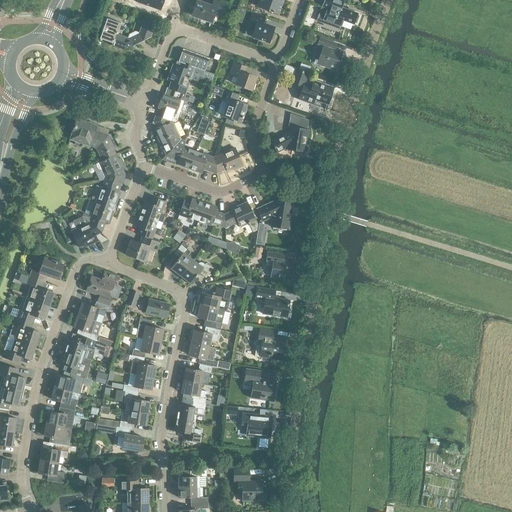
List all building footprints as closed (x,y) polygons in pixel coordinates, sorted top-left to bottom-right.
[(164,0),(137,0),(137,3),(160,11),(164,0)] [(192,15),(212,22),(215,12),(225,15),(229,4),(217,0),(214,0),(212,6),(197,1),(192,15)] [(260,0),(258,7),(278,14),(283,0),(260,0)] [(356,23),(359,16),(357,15),(358,13),(341,7),(343,2),(338,0),(324,0),(322,7),(327,9),(323,20),(340,26),(338,25),(340,20),(353,25),(354,23),(356,23)] [(249,24),(245,34),(269,43),(274,27),(263,23),(265,17),(253,13),(250,24),(249,24)] [(128,38),(117,34),(121,24),(107,19),(104,26),(103,26),(101,31),(102,32),(99,39),(112,43),(111,46),(124,50),(151,37),(156,24),(143,20),(139,33),(135,31),(129,34),(128,38)] [(323,46),(317,64),(336,71),(342,52),(332,49),(334,43),(320,38),(318,45),(323,46)] [(198,48),(181,42),(177,53),(187,57),(185,64),(215,75),(219,62),(196,54),(198,48)] [(176,91),(174,98),(181,100),(187,102),(190,95),(185,94),(191,77),(189,77),(192,67),(181,63),(179,67),(173,65),(168,80),(171,82),(169,89),(176,91)] [(230,74),(238,76),(235,85),(252,91),(256,77),(244,73),(246,67),(234,63),(230,74)] [(292,82),(291,83),(303,87),(298,100),(312,104),(314,100),(329,105),(333,94),(331,93),(333,88),(314,81),(312,85),(305,82),(308,73),(296,69),(292,82)] [(224,90),(220,99),(228,102),(223,116),(241,122),(242,118),(243,119),(244,117),(243,116),(247,105),(236,101),(239,95),(224,90)] [(162,104),(158,116),(170,121),(172,120),(173,119),(178,121),(180,113),(176,112),(181,100),(174,98),(163,94),(159,104),(162,104)] [(165,155),(166,156),(176,144),(181,139),(172,120),(170,121),(158,116),(155,115),(152,123),(154,124),(156,128),(153,129),(165,155)] [(206,128),(209,120),(202,117),(199,125),(206,128)] [(288,133),(271,142),(277,152),(277,153),(281,151),(286,148),(286,149),(304,152),(308,130),(307,129),(308,120),(301,118),(299,128),(289,126),(288,133)] [(77,119),(70,139),(76,141),(75,144),(83,147),(84,144),(89,146),(94,130),(96,126),(77,119)] [(96,126),(94,130),(89,146),(96,148),(102,161),(115,155),(113,149),(115,148),(109,135),(110,131),(96,126)] [(177,165),(189,169),(196,151),(176,144),(166,156),(179,160),(177,165)] [(216,157),(216,174),(227,169),(228,171),(233,168),(234,170),(243,166),(235,148),(216,157)] [(203,169),(216,174),(216,157),(214,157),(196,151),(189,169),(202,173),(203,169)] [(106,177),(105,180),(120,185),(123,175),(120,169),(124,168),(120,159),(118,160),(115,155),(102,161),(97,163),(97,164),(97,165),(98,167),(99,168),(100,169),(102,170),(103,170),(106,177)] [(101,186),(96,201),(112,207),(114,201),(116,202),(120,192),(118,192),(120,185),(105,180),(103,186),(101,186)] [(144,202),(139,214),(157,220),(162,209),(165,202),(151,197),(148,203),(144,202)] [(186,216),(198,221),(204,203),(192,198),(190,203),(184,200),(179,215),(186,217),(186,216)] [(92,216),(91,221),(101,232),(105,221),(109,222),(112,213),(110,212),(112,207),(96,201),(90,216),(92,216)] [(256,209),(261,220),(269,217),(272,218),(271,226),(288,228),(292,204),(275,201),(256,209)] [(211,222),(225,227),(224,214),(215,211),(216,207),(204,203),(198,221),(210,225),(211,222)] [(224,214),(225,227),(238,221),(241,227),(249,223),(253,233),(257,231),(258,226),(248,203),(242,206),(241,204),(232,208),(233,210),(224,214)] [(137,234),(142,236),(152,239),(154,232),(153,232),(157,220),(139,214),(135,226),(139,228),(137,234)] [(101,232),(91,221),(71,231),(79,247),(84,245),(84,246),(97,241),(95,235),(101,232)] [(264,229),(264,224),(259,223),(255,244),(263,246),(266,229),(264,229)] [(160,242),(152,239),(142,236),(140,243),(130,239),(125,255),(145,261),(149,249),(156,252),(160,242)] [(171,268),(181,275),(193,260),(187,256),(191,251),(186,248),(188,246),(183,242),(174,253),(179,257),(171,268)] [(267,252),(264,276),(293,280),(293,277),(295,277),(296,266),(295,266),(295,263),(282,261),(283,254),(267,252)] [(32,270),(29,277),(45,282),(47,275),(58,279),(64,264),(44,257),(39,272),(32,270)] [(198,264),(193,260),(181,275),(191,283),(199,273),(205,278),(213,268),(206,263),(204,265),(202,263),(201,263),(198,264)] [(99,295),(97,302),(108,306),(111,297),(110,297),(114,285),(116,285),(119,277),(104,272),(101,280),(91,276),(86,291),(99,295)] [(34,286),(29,299),(49,306),(54,293),(45,290),(47,283),(45,282),(29,277),(27,284),(34,286)] [(246,289),(246,286),(246,285),(246,284),(242,278),(235,280),(233,279),(232,286),(246,289)] [(200,305),(224,310),(227,311),(232,290),(217,287),(215,295),(203,293),(202,295),(200,294),(198,303),(200,304),(200,305)] [(265,299),(263,314),(286,317),(289,300),(274,297),(275,290),(257,287),(255,298),(265,299)] [(131,290),(127,303),(134,306),(139,293),(131,290)] [(18,309),(16,316),(34,323),(36,316),(45,319),(49,306),(29,299),(25,311),(18,309)] [(149,299),(145,312),(166,317),(169,304),(149,299)] [(82,303),(78,315),(94,321),(97,314),(104,316),(106,311),(108,312),(110,306),(108,306),(97,302),(96,301),(94,307),(82,303)] [(224,310),(200,305),(200,306),(197,305),(196,314),(198,314),(197,317),(209,320),(208,326),(220,329),(224,310)] [(90,333),(94,321),(78,315),(73,327),(85,331),(83,337),(98,342),(100,336),(90,333)] [(20,326),(16,339),(35,346),(40,332),(31,329),(33,323),(34,323),(16,316),(13,324),(20,326)] [(145,326),(143,338),(161,341),(163,329),(151,326),(152,321),(140,318),(139,324),(145,326)] [(194,330),(191,342),(209,346),(210,340),(218,341),(221,329),(220,329),(208,326),(209,327),(207,332),(194,330)] [(274,329),(260,327),(258,340),(257,340),(256,340),(256,341),(255,341),(255,342),(254,342),(254,343),(254,344),(254,345),(255,345),(255,346),(256,346),(255,357),(259,357),(260,355),(269,356),(269,358),(279,360),(279,357),(280,357),(282,349),(281,349),(281,343),(272,342),(274,329)] [(69,338),(65,351),(82,356),(82,357),(91,360),(91,361),(91,360),(96,346),(105,349),(104,354),(112,357),(115,348),(98,342),(83,337),(81,343),(69,338)] [(132,356),(144,358),(145,352),(158,355),(161,341),(143,338),(140,350),(133,349),(132,356)] [(35,346),(16,339),(11,352),(4,349),(2,356),(19,362),(21,356),(31,359),(35,346)] [(201,358),(200,363),(212,366),(217,367),(218,361),(213,360),(215,348),(209,346),(191,342),(188,355),(201,358)] [(82,357),(82,356),(65,351),(63,350),(60,358),(62,358),(61,363),(63,364),(61,370),(81,376),(84,367),(88,368),(91,360),(82,357)] [(130,373),(136,374),(154,377),(156,366),(143,364),(144,358),(132,356),(129,355),(128,361),(132,362),(130,373)] [(186,367),(184,380),(201,383),(204,371),(211,372),(212,366),(200,363),(198,370),(186,367)] [(0,374),(4,376),(2,386),(22,391),(26,378),(16,375),(18,369),(0,364),(0,374)] [(252,382),(250,398),(274,401),(276,381),(260,378),(261,371),(246,369),(244,381),(252,382)] [(105,384),(107,375),(98,373),(96,382),(105,384)] [(151,390),(154,377),(136,374),(133,386),(124,385),(123,390),(123,391),(126,391),(138,393),(138,388),(151,390)] [(57,375),(54,387),(72,392),(75,379),(57,375)] [(193,401),(194,401),(205,403),(207,391),(200,390),(201,383),(184,380),(181,392),(194,394),(193,401)] [(0,408),(8,410),(8,409),(10,403),(19,405),(22,391),(2,386),(0,393),(0,408)] [(70,398),(72,392),(54,387),(51,399),(63,402),(62,408),(74,411),(74,410),(77,400),(70,398)] [(137,399),(138,393),(126,391),(124,403),(127,403),(126,410),(129,411),(147,413),(149,401),(137,399)] [(179,405),(177,418),(195,421),(196,413),(204,414),(206,403),(205,403),(194,401),(192,407),(179,405)] [(227,407),(226,414),(237,416),(238,408),(227,407)] [(0,429),(14,432),(16,418),(7,416),(8,410),(0,408),(0,429)] [(46,423),(71,428),(74,411),(62,408),(61,413),(48,411),(46,423)] [(147,413),(129,411),(127,422),(120,421),(120,422),(110,421),(109,426),(116,427),(130,429),(132,429),(132,423),(145,425),(147,413)] [(272,416),(243,413),(241,427),(247,427),(246,435),(270,438),(272,416)] [(195,421),(177,418),(175,430),(188,433),(187,439),(199,441),(201,429),(193,428),(195,421)] [(86,422),(84,430),(93,432),(95,424),(86,422)] [(43,433),(44,434),(44,436),(57,438),(56,443),(56,444),(68,446),(72,428),(71,428),(46,423),(46,425),(45,424),(45,425),(44,425),(44,426),(44,427),(43,427),(43,428),(43,429),(43,430),(43,431),(43,432),(43,433)] [(103,425),(96,424),(95,431),(102,432),(103,425)] [(129,435),(130,429),(116,427),(115,436),(124,438),(122,448),(141,451),(143,437),(129,435)] [(12,445),(14,432),(0,429),(0,444),(12,445)] [(66,458),(68,446),(56,444),(55,449),(42,447),(40,460),(58,463),(59,456),(66,458)] [(89,450),(81,449),(80,457),(88,458),(89,450)] [(2,451),(0,450),(0,472),(7,473),(10,460),(1,458),(2,451)] [(50,481),(63,483),(64,472),(56,471),(58,463),(40,460),(38,473),(51,475),(50,481)] [(234,468),(234,480),(238,480),(238,492),(242,492),(242,500),(266,500),(265,488),(261,488),(261,480),(249,480),(249,468),(234,468)] [(178,476),(178,487),(196,487),(200,486),(199,476),(206,476),(206,470),(190,470),(190,476),(178,476)] [(127,488),(127,502),(148,502),(148,488),(138,488),(138,481),(120,481),(120,488),(127,488)] [(190,497),(190,503),(209,502),(208,497),(200,497),(199,487),(196,487),(178,487),(178,497),(190,497)] [(148,511),(148,502),(127,502),(127,511),(148,511)] [(179,509),(178,511),(199,511),(199,508),(209,508),(209,502),(190,503),(191,509),(179,509)]
